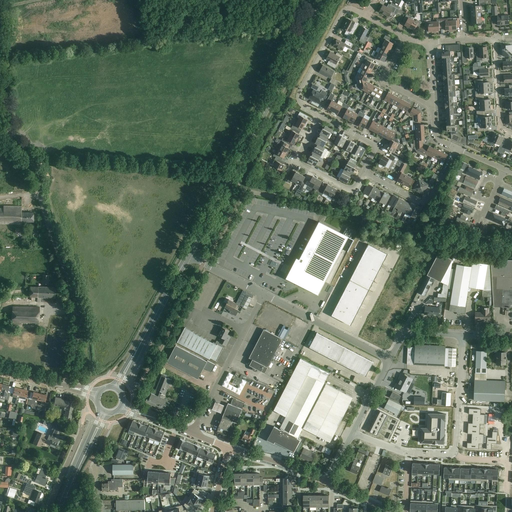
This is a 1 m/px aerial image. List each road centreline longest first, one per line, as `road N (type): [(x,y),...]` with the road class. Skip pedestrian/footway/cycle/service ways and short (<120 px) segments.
road 1 (unclassified): [(64,387),(76,307),(30,163),(7,121),(6,0)]
road 2 (secondary): [(188,254),(324,0)]
road 3 (secondary): [(115,388),(188,254)]
road 4 (residential): [(319,116),(302,107),(298,92),(343,11),(366,16)]
road 5 (residential): [(190,433),(259,300)]
road 6 (residential): [(456,148),(424,204),(362,172)]
road 7 (residential): [(362,172),(348,188),(294,162),(319,116)]
